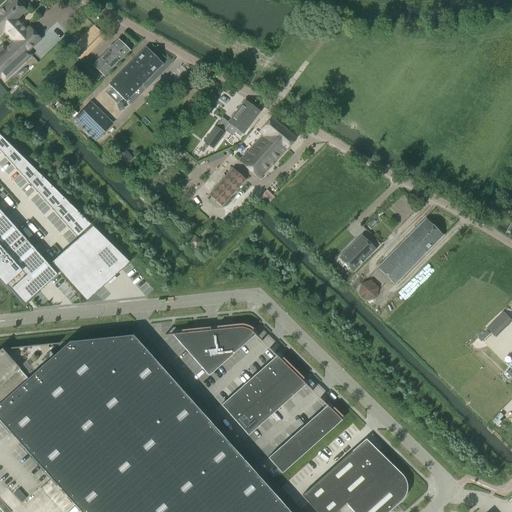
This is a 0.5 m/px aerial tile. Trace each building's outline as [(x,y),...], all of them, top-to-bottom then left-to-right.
[(24,4),(19,0),(16,0),(15,1),(14,0),(11,0),(7,4),(6,3),(1,8),(2,9),(0,11),(0,30),(1,31),(5,30),(16,41),(11,46),(0,56),(0,74),(5,79),(30,55),(26,51),(39,39),(29,29),(26,31),(14,19),(24,10),(22,8),(24,6),(24,4)] [(93,48),(83,38),(71,49),(82,59),(93,48)] [(104,76),(129,51),(118,40),(94,66),(104,76)] [(125,101),(162,65),(145,48),(109,85),(125,101)] [(60,99),(56,104),(61,110),(66,105),(60,99)] [(244,134),(260,112),(245,101),(228,122),(244,134)] [(112,124),(91,102),(74,120),(95,141),(112,124)] [(296,138),(272,118),(259,132),(262,135),(240,161),(259,179),(296,138)] [(203,141),(212,148),(224,133),(215,126),(203,141)] [(0,135),(0,151),(4,156),(13,148),(0,135)] [(13,148),(4,156),(16,169),(26,161),(13,148)] [(127,151),(119,158),(125,165),(133,158),(127,151)] [(26,161),(16,169),(28,183),(38,174),(26,161)] [(222,206),(246,181),(232,169),(209,194),(222,206)] [(38,174),(28,183),(36,192),(47,182),(38,174)] [(47,182),(36,192),(44,201),(56,190),(47,182)] [(268,189),(259,197),(266,205),(275,197),(268,189)] [(56,190),(44,201),(52,210),(64,199),(56,190)] [(64,199),(52,210),(60,219),(73,207),(64,199)] [(73,207),(60,219),(68,228),(81,216),(73,207)] [(0,210),(0,278),(24,305),(57,275),(0,210)] [(81,216),(68,228),(76,237),(90,224),(81,216)] [(395,285),(443,236),(425,219),(377,267),(395,285)] [(92,226),(49,263),(84,302),(129,262),(92,226)] [(361,236),(340,258),(354,272),(375,250),(361,236)] [(357,284),(364,300),(379,294),(373,278),(357,284)] [(64,301),(58,287),(54,289),(55,292),(49,295),(53,306),(64,301)] [(504,313),(498,318),(504,324),(509,318),(504,313)] [(239,323),(238,323),(216,326),(216,329),(209,330),(209,326),(180,329),(181,332),(171,333),(208,375),(254,334),(250,330),(252,328),(251,327),(249,326),(248,325),(246,324),(245,324),(243,324),(241,323),(239,323)] [(487,330),(479,338),(482,341),(490,333),(487,330)] [(79,511),(288,511),(132,335),(68,342),(54,354),(46,345),(58,344),(58,343),(1,349),(0,349),(0,422),(50,478),(79,511)] [(276,355),(254,374),(268,389),(279,379),(293,367),(282,357),(280,359),(277,356),(276,355)] [(293,367),(279,379),(293,394),(304,384),(305,383),(304,383),(301,379),(303,377),(293,367)] [(254,374),(243,384),(257,399),(268,389),(254,374)] [(279,379),(268,389),(282,404),(293,394),(279,379)] [(257,399),(243,384),(232,394),(245,409),(257,399)] [(282,404),(268,389),(257,399),(270,414),(282,404)] [(245,409),(232,394),(220,404),(234,419),(245,409)] [(270,414),(257,399),(245,409),(259,424),(270,414)] [(326,405),(313,417),(326,432),(341,420),(341,419),(340,418),(342,416),(333,407),(331,409),(326,405)] [(259,424),(245,409),(234,419),(247,435),(259,424)] [(326,432),(313,417),(301,427),(315,442),(326,432)] [(315,442),(301,427),(291,436),(305,452),(315,442)] [(305,452),(291,436),(267,457),(281,472),(305,452)] [(366,437),(322,476),(302,494),(309,502),(317,511),(334,511),(345,502),(391,462),(378,450),(366,437)] [(402,474),(391,462),(345,502),(354,511),(387,511),(401,500),(402,499),(403,497),(404,496),(405,495),(405,493),(406,491),(406,490),(407,488),(407,486),(407,485),(407,483),(406,481),(406,480),(405,478),(404,477),(403,475),(402,474)]
